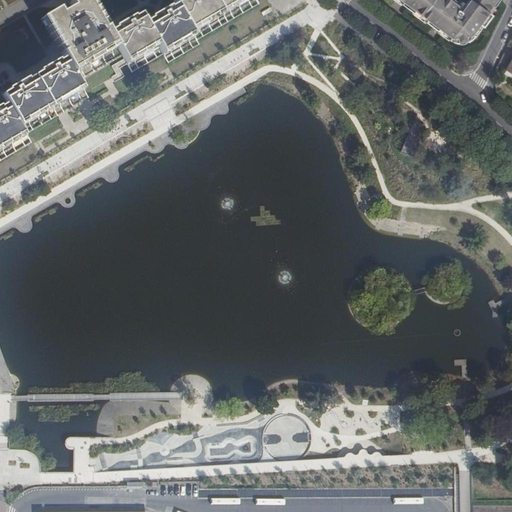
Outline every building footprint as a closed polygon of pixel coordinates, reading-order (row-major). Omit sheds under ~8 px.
[(72,0),(38,20),(53,46),(58,53),(59,53),(61,57),(0,92),(0,95),(4,102),(0,103),(0,147),(22,135),(17,126),(79,90),(69,73),(113,48),(123,64),(155,47),(159,55),(189,37),(187,33),(242,0),(72,0)] [(472,0),(469,5),(462,0),(460,4),(454,0),(402,0),(400,2),(413,11),(415,9),(420,13),(425,17),(424,20),(436,29),(440,22),(446,27),(444,31),(449,35),(447,38),(450,40),(456,41),(458,39),(465,38),(466,39),(469,39),(470,37),(472,36),(473,33),(470,30),(478,20),(482,23),(491,11),(490,10),(487,8),(491,2),(494,5),(497,0),(472,0)] [(475,34),(482,23),(478,20),(470,30),(473,33),(475,34)] [(26,39),(21,29),(17,31),(23,41),(26,39)] [(181,402),(151,401),(150,413),(180,414),(181,402)]
